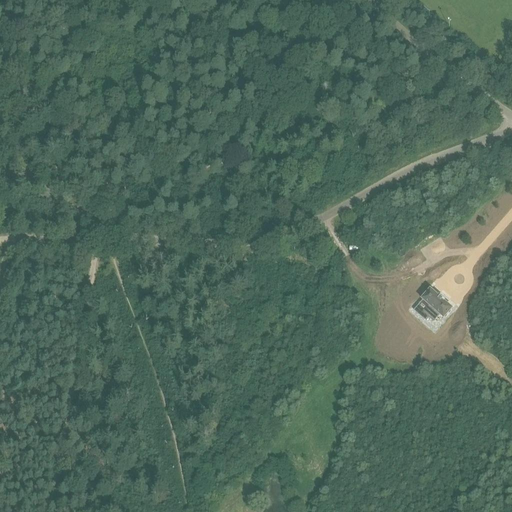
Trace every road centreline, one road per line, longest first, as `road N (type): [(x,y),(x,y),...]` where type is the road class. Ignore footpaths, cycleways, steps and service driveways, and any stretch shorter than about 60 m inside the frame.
road 1 (unclassified): [(0,153),(52,198),(118,237),(230,243),(305,227),(409,171),(511,129)]
road 2 (track): [(45,511),(98,238)]
road 3 (unclassified): [(511,117),(370,0)]
